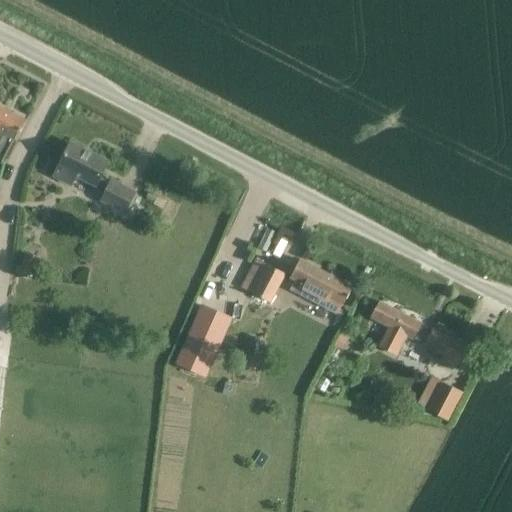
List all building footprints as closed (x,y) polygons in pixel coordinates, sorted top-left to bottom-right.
[(0,160),(2,163),(14,140),(16,141),(26,121),(0,107),(0,160)] [(70,144),(61,162),(54,177),(73,187),(78,177),(96,186),(107,163),(70,144)] [(111,181),(102,199),(102,200),(125,212),(135,193),(111,181)] [(289,233),(297,222),(281,210),(272,221),(289,233)] [(267,229),(258,248),(267,252),(276,233),(267,229)] [(275,252),(268,265),(290,277),(296,280),(295,281),(295,282),(292,288),(300,292),(339,313),(342,306),(343,305),(352,288),(307,264),(304,263),(281,251),(279,254),(275,252)] [(29,277),(39,261),(28,254),(18,270),(29,277)] [(285,275),(267,265),(256,259),(242,288),(270,304),(285,275)] [(421,326),(422,324),(380,302),(371,319),(389,328),(379,347),(398,357),(408,338),(413,341),(414,338),(425,343),(424,345),(442,354),(440,360),(455,367),(466,347),(432,330),(431,331),(421,326)] [(232,319),(203,305),(177,363),(206,377),(232,319)] [(339,334),(333,345),(344,350),(349,339),(339,334)] [(246,356),(264,360),(267,342),(249,338),(246,356)] [(322,377),(316,388),(325,392),(330,382),(322,377)] [(460,393),(443,383),(429,410),(446,419),(460,393)]
